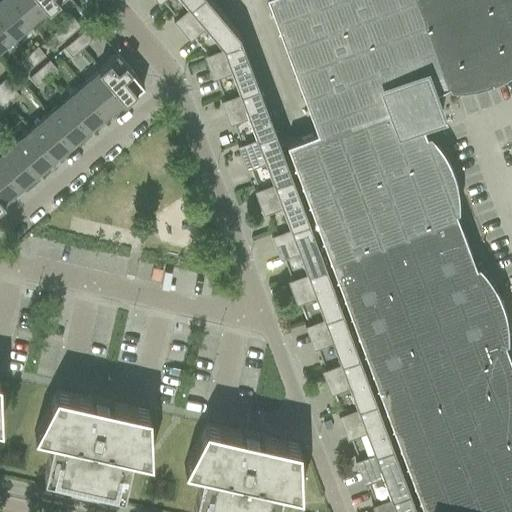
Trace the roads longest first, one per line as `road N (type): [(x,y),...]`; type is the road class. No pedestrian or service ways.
road 1 (residential): [(257,303),(211,312),(0,262)]
road 2 (residential): [(173,87),(257,303)]
road 3 (residential): [(0,237),(173,87)]
road 4 (residential): [(257,303),(337,511)]
